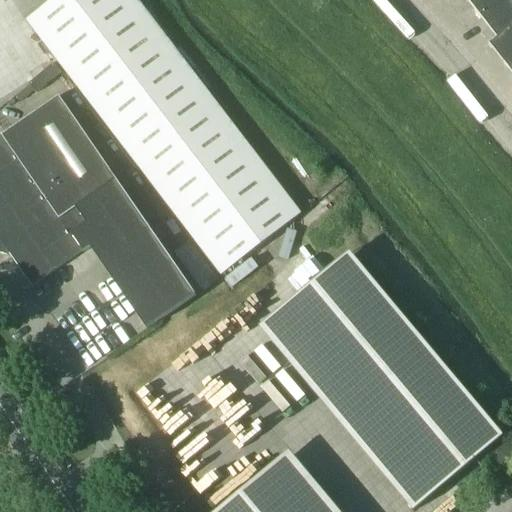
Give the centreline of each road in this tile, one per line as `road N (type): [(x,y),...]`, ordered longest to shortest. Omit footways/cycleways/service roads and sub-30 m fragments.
road 1 (unclassified): [(511,135),(393,0)]
road 2 (tertiary): [(72,511),(0,410)]
